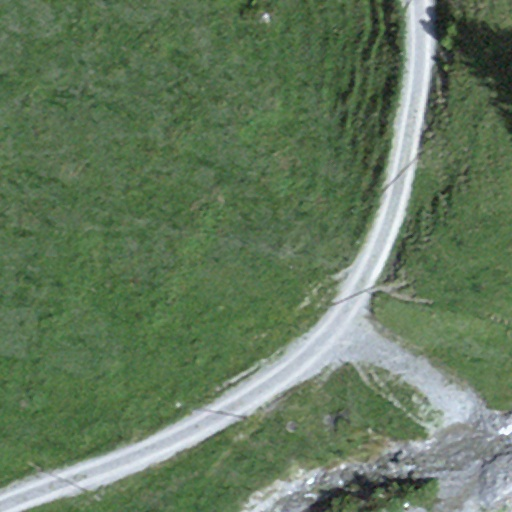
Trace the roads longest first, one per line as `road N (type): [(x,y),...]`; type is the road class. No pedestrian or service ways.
road 1 (track): [(0,510),(147,458),(218,423),(321,349),(379,252),(420,63),(422,0)]
road 2 (track): [(304,363),(449,439),(458,511)]
